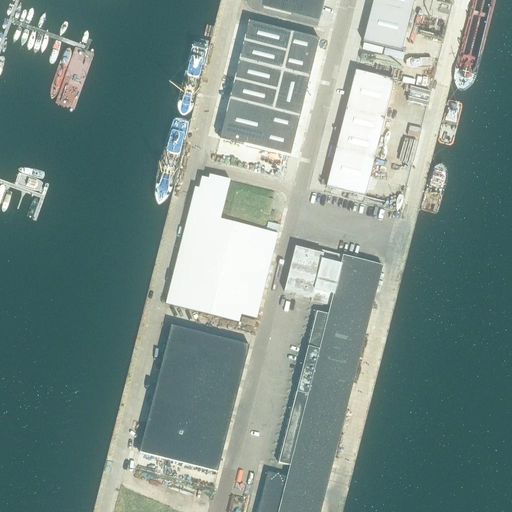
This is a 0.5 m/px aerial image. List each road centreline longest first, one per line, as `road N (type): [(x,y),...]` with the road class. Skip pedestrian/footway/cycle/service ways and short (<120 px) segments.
road 1 (unclassified): [(101,511),(189,162)]
road 2 (unclassified): [(216,511),(292,216)]
road 3 (unclassified): [(400,243),(328,511)]
road 4 (unclassified): [(461,0),(400,243)]
road 5 (unclassified): [(298,189),(347,0)]
road 6 (unclassified): [(189,162),(230,0)]
